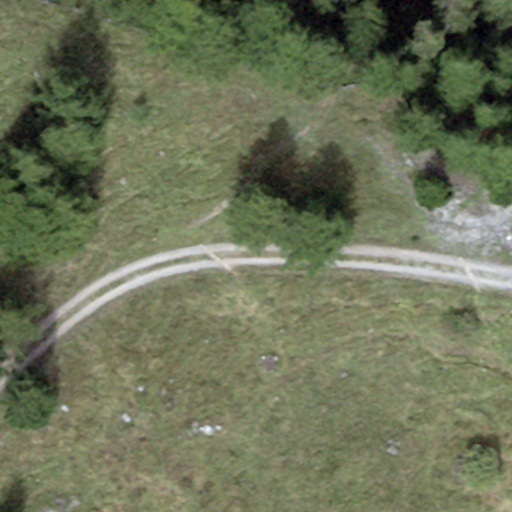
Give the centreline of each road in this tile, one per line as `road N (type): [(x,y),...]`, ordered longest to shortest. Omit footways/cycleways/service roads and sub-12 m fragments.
road 1 (track): [(208,256),(411,260),(511,283)]
road 2 (track): [(0,386),(113,286),(208,256)]
